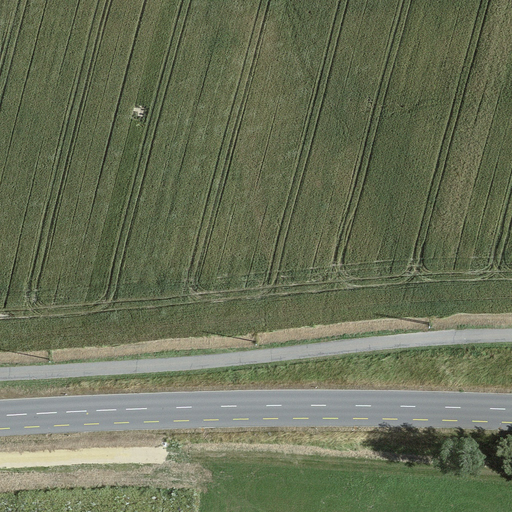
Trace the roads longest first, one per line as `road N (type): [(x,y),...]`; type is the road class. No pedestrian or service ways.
road 1 (track): [(0,373),(511,335)]
road 2 (secondary): [(0,415),(326,405),(511,410)]
